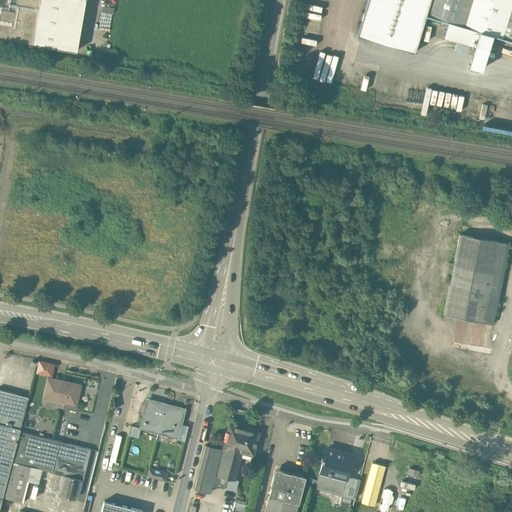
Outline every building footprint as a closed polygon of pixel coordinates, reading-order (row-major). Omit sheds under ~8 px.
[(0,0),(0,40),(52,49),(53,47),(32,44),(39,0),(0,0)] [(39,0),(32,44),(53,47),(77,51),(85,0),(39,0)] [(511,0),(370,0),(361,34),(419,52),(430,15),(511,39),(511,0)] [(511,244),(462,234),(445,312),(495,323),(511,244)] [(53,364),(39,361),(37,372),(51,375),(53,364)] [(74,383),(48,377),(43,398),(52,400),(53,399),(56,397),(66,400),(64,405),(75,408),(79,391),(80,391),(81,384),(74,382),(74,383)] [(0,506),(12,461),(19,431),(28,397),(24,396),(0,389),(0,506)] [(165,403),(149,399),(145,415),(143,415),(140,428),(149,430),(150,425),(159,428),(164,407),(165,403)] [(184,412),(164,407),(159,428),(170,430),(168,435),(178,437),(184,412)] [(259,433),(246,429),(230,426),(225,447),(226,447),(243,451),(254,454),(259,433)] [(60,441),(19,431),(12,461),(30,466),(40,468),(52,472),(60,441)] [(91,449),(60,441),(52,472),(62,475),(57,495),(74,499),(79,495),(81,489),(91,449),(91,450),(91,449)] [(224,450),(206,445),(195,488),(212,492),(214,485),(236,490),(238,481),(236,480),(235,480),(218,476),(226,447),(225,447),(224,450)] [(243,451),(226,447),(218,476),(235,480),(236,480),(243,451)] [(352,455),(326,448),(323,458),(322,458),(321,460),(322,461),(319,471),(330,474),(331,471),(346,475),(345,478),(346,478),(347,476),(352,455)] [(30,466),(12,461),(4,497),(22,502),(27,479),(30,466)] [(372,463),(362,501),(374,504),(384,466),(372,463)] [(40,468),(30,466),(27,479),(37,482),(40,468)] [(166,472),(163,471),(149,468),(147,476),(164,480),(166,472)] [(296,511),(304,474),(273,468),(263,511),(296,511)] [(331,471),(330,474),(319,471),(315,487),(342,494),(345,480),(348,481),(349,477),(347,476),(346,478),(345,478),(346,475),(331,471)] [(349,477),(348,481),(345,480),(342,494),(343,495),(355,498),(360,479),(349,477)] [(142,511),(142,510),(104,500),(100,511),(142,511)]
